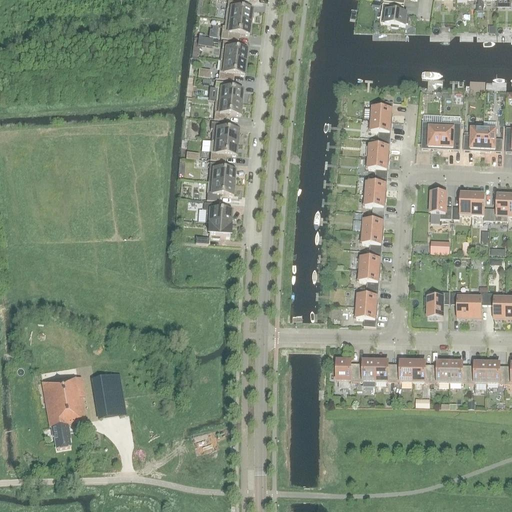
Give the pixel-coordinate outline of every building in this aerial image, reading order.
[(228,3),(225,21),(250,25),(252,12),(240,11),(240,4),(228,3)] [(380,25),(391,26),(391,29),(398,30),(398,27),(405,28),(405,25),(408,26),(408,19),(406,18),(406,15),(400,14),(401,8),(383,5),(380,25)] [(250,25),(225,21),(225,22),(230,23),(229,29),(222,28),(220,40),(235,42),(236,35),(248,37),(250,25)] [(210,32),(209,39),(217,40),(218,33),(212,32),(210,32)] [(222,43),(220,62),(245,65),(246,52),(234,51),(235,45),(222,43)] [(245,65),(220,62),(218,81),(231,82),(231,76),(243,77),(245,65)] [(217,91),(215,102),(240,105),(242,93),(230,91),(230,85),(215,83),(214,90),(217,91)] [(240,105),(215,102),(213,121),(226,123),(227,116),(239,117),(240,105)] [(370,110),(369,122),(392,124),(392,116),(393,105),(381,104),(380,111),(370,110)] [(378,134),(378,142),(390,142),(391,131),(392,124),(369,122),(368,134),(378,134)] [(213,131),(211,143),(236,145),(237,133),(225,132),(226,125),(211,124),(210,131),(213,131)] [(421,151),(440,152),(441,125),(422,124),(421,151)] [(441,125),(440,152),(460,152),(461,126),(441,125)] [(463,153),(482,153),(483,129),(471,129),(471,138),(468,138),(464,138),(463,153)] [(483,129),(482,153),(502,154),(502,141),(495,141),(496,130),(483,129)] [(367,148),(366,159),(389,161),(390,154),(389,154),(390,142),(378,142),(377,148),(367,148)] [(236,145),(211,143),(210,162),(222,163),(223,156),(235,158),(236,145)] [(375,172),(375,179),(387,180),(388,168),(389,161),(366,159),(365,171),(375,172)] [(209,164),(208,183),(233,185),(234,173),(222,172),(222,165),(209,164)] [(364,185),(363,197),(386,199),(387,191),(386,191),(387,180),(375,179),(374,186),(364,185)] [(233,185),(208,183),(206,202),(219,203),(220,197),(232,198),(233,185)] [(431,195),(430,216),(440,216),(440,221),(451,222),(452,210),(445,209),(446,195),(431,195)] [(459,217),(472,218),(472,196),(460,196),(459,210),(453,210),(453,222),(459,222),(459,217)] [(485,197),(472,196),(472,218),(484,218),(483,223),(490,223),(490,211),(484,211),(485,197)] [(386,199),(363,197),(362,208),(373,209),(372,216),(384,217),(385,206),(386,206),(386,199)] [(496,211),(490,211),(490,223),(496,223),(496,219),(508,219),(509,198),(496,197),(496,211)] [(206,212),(205,224),(230,226),(231,213),(219,212),(219,206),(204,205),(203,212),(206,212)] [(361,222),(360,234),(383,236),(384,229),(383,229),(384,217),(372,216),(372,223),(361,222)] [(230,226),(205,224),(210,225),(209,238),(212,238),(212,240),(219,240),(219,239),(229,239),(230,226)] [(370,247),(369,254),(381,255),(382,243),(383,243),(383,236),(360,234),(359,246),(370,247)] [(431,245),(430,257),(449,258),(450,245),(431,245)] [(358,260),(357,272),(380,273),(381,266),(380,266),(381,255),(369,254),(369,261),(358,260)] [(367,284),(366,291),(378,292),(379,281),(380,281),(380,273),(357,272),(357,284),(367,284)] [(355,297),(354,309),(377,311),(378,304),(377,304),(378,292),(366,291),(366,298),(355,297)] [(424,299),(424,308),(424,307),(428,307),(427,321),(443,321),(443,307),(449,307),(449,295),(438,295),(438,299),(428,299),(428,300),(425,300),(425,299),(424,299)] [(456,321),(469,321),(469,300),(457,300),(457,295),(451,295),(451,307),(457,307),(456,321)] [(481,322),(481,308),(487,308),(487,296),(481,295),(481,300),(469,300),(469,321),(481,322)] [(493,308),(493,322),(505,322),(506,301),(494,300),(494,296),(487,296),(487,308),(493,308)] [(377,318),(377,311),(354,309),(354,321),(364,322),(363,329),(375,330),(376,322),(376,318),(377,318)] [(350,384),(356,384),(357,366),(350,366),(350,363),(334,363),(334,374),(337,374),(337,384),(339,384),(339,390),(350,390),(350,384)] [(375,390),(376,384),(375,384),(375,364),(363,364),(363,366),(357,366),(356,384),(363,384),(363,386),(364,386),(364,390),(375,390)] [(388,364),(375,364),(375,384),(376,384),(391,384),(394,385),(394,367),(388,367),(388,364)] [(400,367),(394,367),(394,385),(412,385),(413,364),(400,364),(400,367)] [(425,365),(413,364),(412,385),(431,385),(431,367),(425,367),(425,365)] [(437,367),(431,367),(431,385),(449,385),(450,365),(437,365),(437,367)] [(462,365),(450,365),(449,385),(464,386),(467,386),(468,386),(468,368),(462,368),(462,365)] [(475,368),(468,368),(468,386),(487,386),(487,366),(475,366),(475,368)] [(499,366),(487,366),(487,386),(505,386),(506,369),(499,369),(499,366)] [(119,376),(114,377),(119,405),(118,405),(98,408),(100,421),(126,416),(119,376)] [(114,377),(94,381),(98,408),(118,405),(119,405),(114,377)] [(53,383),(42,385),(44,395),(50,429),(52,429),(53,439),(55,438),(57,451),(69,449),(68,441),(69,441),(68,433),(66,426),(85,423),(81,400),(84,400),(80,380),(68,382),(68,380),(53,383)] [(416,402),(416,410),(429,410),(429,402),(416,402)]
